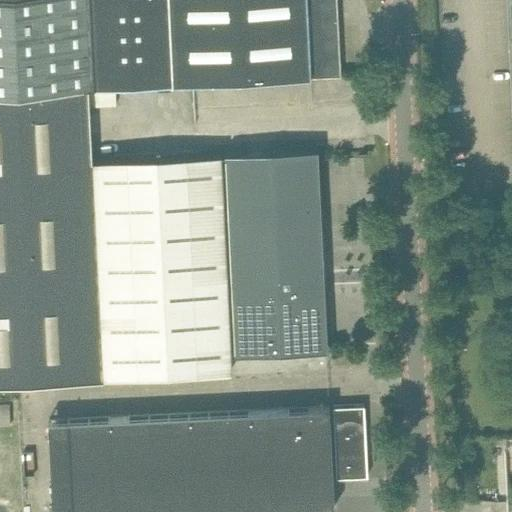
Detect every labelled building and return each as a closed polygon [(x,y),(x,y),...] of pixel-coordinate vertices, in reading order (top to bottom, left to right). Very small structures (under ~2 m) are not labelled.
[(248,0),(0,0),(0,147),(255,135),(248,0)] [(234,352),(327,347),(318,155),(317,146),(225,151),(234,352)] [(231,369),(222,171),(221,151),(93,157),(103,376),(231,369)] [(0,380),(103,376),(93,157),(0,162),(0,380)] [(335,351),(335,362),(346,361),(345,351),(335,351)] [(0,423),(13,423),(12,401),(0,401),(0,423)] [(333,405),(336,476),(367,475),(364,403),(333,405)] [(48,420),(53,511),(226,511),(334,507),(329,405),(309,406),(48,420)]
